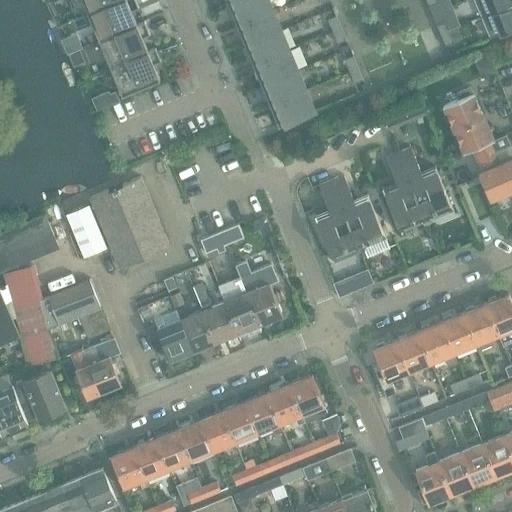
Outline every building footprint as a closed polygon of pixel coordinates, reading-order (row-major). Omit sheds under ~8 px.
[(82,0),(88,13),(119,0),(82,0)] [(119,0),(88,13),(99,40),(137,24),(136,23),(131,10),(138,7),(135,0),(119,0)] [(235,0),(228,3),(236,23),(272,9),(268,0),(235,0)] [(511,0),(472,0),(479,16),(511,2),(511,0)] [(511,27),(511,2),(479,16),(488,37),(511,27)] [(236,23),(245,43),(280,29),(272,9),(236,23)] [(327,19),(331,31),(340,27),(336,16),(327,19)] [(435,21),(440,33),(449,29),(444,17),(435,21)] [(99,40),(110,66),(148,51),(147,50),(142,37),(149,34),(144,20),(136,23),(137,24),(99,40)] [(440,33),(445,45),(463,37),(459,26),(449,30),(449,29),(440,33)] [(345,39),(340,27),(331,31),(336,43),(345,39)] [(245,43),(253,63),(288,49),(280,29),(245,43)] [(155,47),(147,50),(148,51),(110,66),(121,94),(159,78),(153,63),(160,60),(155,48),(155,47)] [(253,63),(261,84),(297,69),(288,49),(253,63)] [(485,50),(472,56),(481,77),(494,72),(492,67),(485,50)] [(344,59),(348,71),(357,67),(352,55),(344,59)] [(362,79),(357,67),(348,71),(353,82),(362,79)] [(261,84),(269,104),(305,89),(297,69),(261,84)] [(444,104),(442,104),(463,151),(471,148),(491,139),(493,138),(472,91),(470,92),(468,88),(456,93),(458,97),(444,104)] [(313,110),(305,89),(269,104),(278,124),(313,110)] [(109,90),(91,97),(96,109),(119,100),(115,90),(110,92),(109,90)] [(421,104),(397,114),(402,124),(425,115),(421,104)] [(389,117),(384,119),(387,126),(389,130),(394,128),(389,117)] [(491,139),(471,148),(472,148),(482,171),(479,172),(490,197),(511,186),(511,151),(509,145),(496,150),(491,140),(491,139)] [(409,146),(397,151),(426,222),(452,210),(433,166),(420,171),(409,146)] [(400,233),(426,222),(397,151),(385,156),(396,181),(381,188),(400,233)] [(119,265),(169,245),(140,175),(90,196),(119,265)] [(342,175),(329,180),(358,250),(385,239),(366,194),(353,200),(342,175)] [(333,261),(358,250),(329,180),(318,185),(329,210),(314,216),(333,261)] [(85,256),(110,246),(91,203),(67,213),(85,256)] [(44,210),(0,229),(0,270),(59,246),(44,210)] [(250,229),(271,229),(271,217),(250,217),(250,229)] [(238,223),(222,230),(227,243),(243,236),(238,223)] [(223,245),(227,243),(222,230),(200,239),(205,252),(216,247),(223,245)] [(0,343),(20,335),(28,364),(58,356),(47,327),(60,322),(60,323),(79,315),(100,306),(93,289),(89,277),(62,289),(47,295),(48,296),(43,299),(33,264),(0,272),(0,343)] [(187,270),(190,278),(203,272),(200,265),(187,270)] [(334,280),(340,294),(375,280),(369,266),(334,280)] [(172,274),(164,277),(168,289),(177,286),(172,274)] [(269,283),(246,292),(259,325),(282,315),(269,283)] [(225,301),(224,301),(238,334),(259,325),(246,292),(234,297),(231,289),(222,293),(225,301)] [(170,294),(169,295),(169,296),(174,306),(184,302),(179,291),(170,294)] [(511,308),(507,296),(484,305),(497,337),(500,346),(511,341),(511,308)] [(224,301),(202,310),(215,343),(238,334),(224,301)] [(484,305),(461,314),(474,346),(478,344),(479,346),(482,348),(492,344),(493,340),(493,339),(497,337),(484,305)] [(110,328),(101,306),(100,306),(79,315),(88,337),(110,328)] [(193,352),(179,320),(175,309),(153,318),(154,320),(143,325),(148,335),(157,332),(169,362),(193,352)] [(202,310),(179,320),(193,352),(215,343),(202,310)] [(461,314),(439,323),(455,362),(459,360),(456,353),(474,346),(461,314)] [(68,321),(49,329),(54,340),(72,332),(68,321)] [(439,323),(417,332),(429,364),(446,357),(449,365),(455,362),(439,323)] [(417,332),(394,341),(407,373),(429,364),(417,332)] [(109,355),(119,351),(114,336),(94,344),(94,345),(85,349),(84,347),(69,353),(86,396),(120,383),(109,355)] [(389,380),(407,373),(394,341),(371,350),(377,365),(372,368),(383,397),(394,393),(389,380)] [(49,370),(12,385),(11,385),(27,423),(30,421),(32,417),(37,415),(38,418),(64,407),(49,370)] [(311,374),(286,385),(299,416),(302,415),(315,410),(318,416),(327,412),(311,374)] [(474,374),(462,379),(466,388),(478,384),(474,374)] [(454,393),(466,388),(462,379),(450,384),(454,393)] [(0,417),(6,432),(27,423),(11,385),(12,385),(12,383),(0,388),(0,417)] [(506,384),(484,393),(487,401),(509,392),(506,384)] [(286,385),(264,394),(277,426),(280,424),(295,418),(298,424),(305,421),(302,415),(299,416),(286,385)] [(419,396),(417,397),(421,407),(437,400),(433,391),(419,396)] [(484,393),(463,402),(466,409),(487,401),(484,393)] [(264,394),(242,403),(255,435),(272,427),(275,434),(282,431),(280,424),(277,426),(264,394)] [(402,414),(421,407),(417,397),(398,404),(402,414)] [(463,402),(441,411),(444,418),(466,409),(463,402)] [(242,403),(220,412),(233,444),(255,435),(242,403)] [(441,411),(418,420),(421,427),(422,427),(444,418),(441,411)] [(220,412),(198,421),(211,453),(233,444),(220,412)] [(329,417),(322,420),(328,435),(335,432),(335,433),(335,434),(339,426),(340,423),(336,413),(329,417)] [(424,431),(422,427),(421,427),(418,420),(397,428),(402,440),(424,431)] [(198,421),(176,430),(189,462),(211,453),(198,421)] [(176,430),(154,439),(166,471),(189,462),(176,430)] [(511,431),(501,436),(511,462),(511,431)] [(324,448),(339,442),(335,434),(335,433),(321,439),(324,448)] [(511,462),(501,436),(480,444),(494,478),(511,470),(511,462)] [(154,439),(131,448),(144,480),(166,471),(154,439)] [(305,444),(287,452),(291,461),(309,454),(305,444)] [(480,444),(458,453),(471,487),(494,478),(480,444)] [(349,447),(324,457),(327,465),(328,465),(330,471),(355,460),(349,447)] [(122,489),(144,480),(131,448),(109,458),(122,489)] [(436,450),(432,452),(450,496),(471,487),(458,453),(440,461),(436,450)] [(287,452),(265,461),(269,470),(291,461),(287,452)] [(427,505),(450,496),(432,452),(428,453),(426,457),(429,465),(414,471),(427,505)] [(324,457),(301,467),(304,475),(327,465),(324,457)] [(265,461),(244,470),(248,479),(269,470),(265,461)] [(101,467),(79,476),(94,511),(96,511),(116,504),(101,467)] [(301,467),(278,476),(281,484),(304,475),(301,467)] [(236,484),(248,479),(244,470),(232,474),(236,484)] [(94,511),(79,476),(62,483),(73,511),(94,511)] [(278,476),(255,485),(259,493),(281,484),(278,476)] [(216,480),(199,487),(204,497),(220,490),(216,480)] [(73,511),(62,483),(40,492),(48,511),(73,511)] [(248,498),(259,493),(255,485),(233,495),(237,502),(248,498)] [(191,502),(204,497),(199,487),(187,492),(191,502)] [(374,511),(365,490),(342,500),(346,511),(374,511)] [(48,511),(40,492),(23,499),(28,511),(48,511)] [(236,511),(229,495),(217,500),(221,511),(236,511)] [(248,498),(237,502),(240,511),(246,511),(253,509),(248,498)] [(28,511),(23,499),(1,508),(2,511),(28,511)] [(172,499),(155,506),(157,511),(168,511),(176,509),(172,499)] [(208,511),(221,511),(217,500),(207,505),(206,505),(208,511)] [(346,511),(342,500),(318,510),(319,511),(346,511)]
